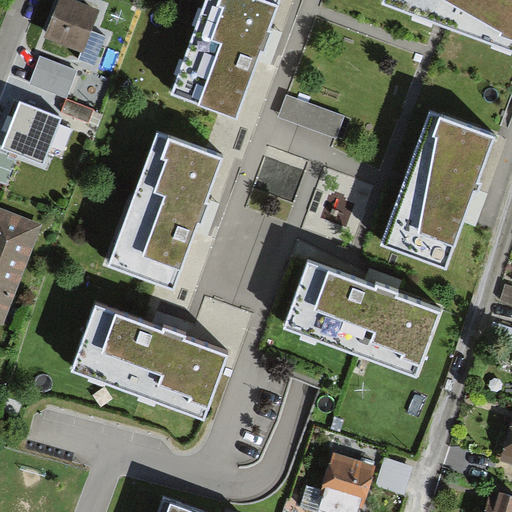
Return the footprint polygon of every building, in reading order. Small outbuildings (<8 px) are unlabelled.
[(94,12),(63,0),(60,0),(46,38),(79,51),(94,12)] [(277,0),(204,0),(171,93),(236,116),(277,0)] [(511,49),(511,0),(383,0),(382,4),(511,49)] [(33,85),(53,93),(57,82),(37,74),(33,85)] [(86,122),(90,111),(65,102),(61,113),(86,122)] [(57,120),(17,105),(0,148),(40,163),(57,120)] [(492,136),(429,113),(381,243),(444,267),(492,136)] [(220,157),(155,134),(108,264),(173,287),(220,157)] [(38,225),(0,210),(0,321),(0,322),(38,225)] [(439,308),(306,262),(283,328),(416,373),(439,308)] [(225,351),(96,304),(72,369),(201,417),(225,351)] [(511,408),(499,450),(511,453),(511,408)] [(323,490),(360,501),(369,470),(333,459),(323,490)] [(511,511),(511,490),(489,483),(480,511),(511,511)] [(206,511),(164,497),(159,511),(206,511)]
